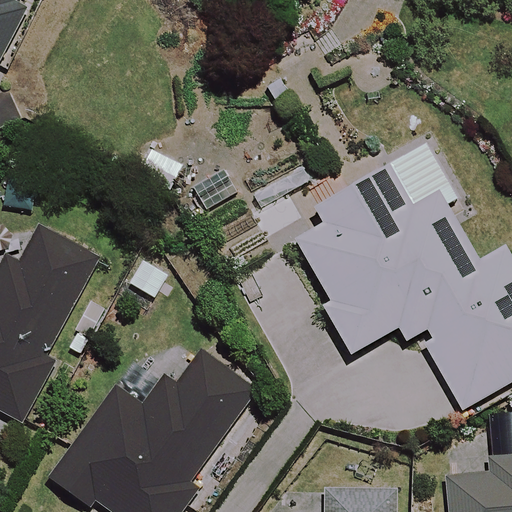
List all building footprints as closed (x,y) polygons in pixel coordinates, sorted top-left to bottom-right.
[(0,0),(0,69),(28,13),(18,8),(21,0),(0,0)] [(449,190),(428,150),(315,211),(324,228),(295,244),(328,304),(321,308),(349,360),(398,333),(407,349),(420,342),(460,416),(511,388),(511,262),(506,250),(478,265),(440,195),(449,190)] [(184,172),(150,154),(137,180),(170,197),(184,172)] [(0,440),(8,425),(26,435),(52,388),(36,379),(98,267),(38,234),(25,258),(13,252),(0,275),(0,440)] [(184,511),(259,399),(199,359),(178,390),(164,381),(143,413),(113,393),(53,483),(96,511),(184,511)] [(511,511),(511,461),(486,464),(487,479),(446,483),(448,511),(511,511)] [(396,511),(397,497),(323,493),(321,511),(396,511)]
